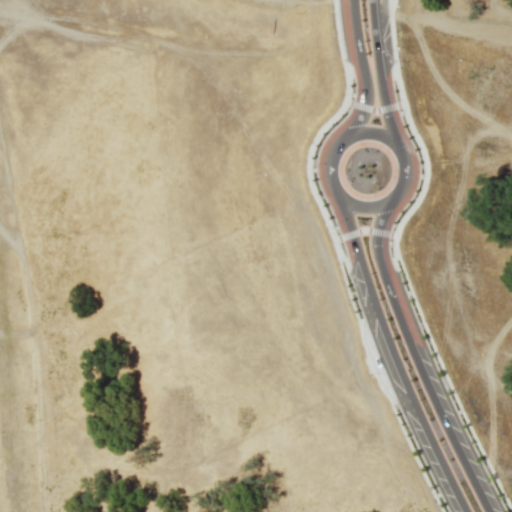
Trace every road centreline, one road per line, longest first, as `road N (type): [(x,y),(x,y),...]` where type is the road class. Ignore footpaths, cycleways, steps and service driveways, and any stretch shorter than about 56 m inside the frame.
road 1 (tertiary): [(489,511),(434,403),(377,256),(376,231),(392,194)]
road 2 (tertiary): [(344,197),(380,316),(467,511)]
road 3 (tertiary): [(369,127),(345,133),(328,165),(344,197),(369,204),(392,194),(404,171),(399,145),(369,127)]
road 4 (tertiary): [(390,135),(370,0)]
road 5 (tertiary): [(352,0),(368,95),(357,128)]
